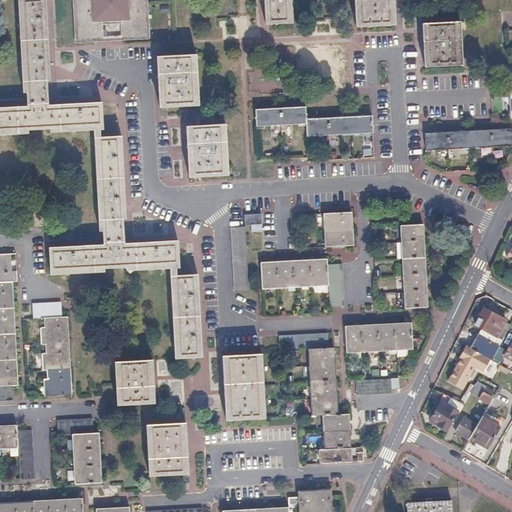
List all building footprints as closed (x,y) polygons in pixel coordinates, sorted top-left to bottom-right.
[(48,134),(91,131),(97,222),(100,221),(101,246),(47,250),(49,277),(102,274),(102,271),(124,270),(124,272),(168,269),(172,360),(200,358),(195,276),(174,277),(174,269),(177,268),(175,241),(123,245),(121,220),(124,220),(119,137),(98,138),(97,131),(101,130),(99,103),(46,107),(44,82),(47,81),(43,1),(41,1),(40,0),(36,0),(16,1),(20,82),(23,82),(25,108),(0,109),(0,137),(24,135),(25,133),(47,132),(48,134)] [(71,0),(74,41),(99,40),(98,22),(120,20),(121,39),(148,38),(145,0),(71,0)] [(261,0),(264,26),(290,25),(289,0),(261,0)] [(391,0),(352,0),(354,28),(393,26),(391,0)] [(458,23),(421,25),(423,69),(461,67),(458,23)] [(195,55),(156,57),(159,108),(198,106),(195,55)] [(303,108),(278,109),(279,125),(303,124),(303,120),(303,108)] [(278,109),(253,111),(253,127),(279,125),(278,109)] [(371,117),(348,118),(348,135),(371,134),(371,117)] [(348,118),(326,119),(327,136),(348,135),(348,118)] [(303,120),(303,124),(304,137),(327,136),(326,119),(303,120)] [(225,125),(186,127),(188,177),(227,175),(225,125)] [(511,137),(511,130),(490,131),(491,148),(511,146),(511,137)] [(490,131),(468,132),(469,149),(491,148),(490,131)] [(468,132),(446,133),(447,150),(469,149),(468,132)] [(446,133),(423,134),(424,151),(447,150),(446,133)] [(348,212),(322,214),(322,230),(323,247),(350,245),(349,228),(348,212)] [(259,216),(242,217),(243,228),(259,227),(259,216)] [(399,226),(400,242),(401,259),(402,275),(403,292),(403,309),(425,307),(424,291),(424,274),(423,258),(422,241),(421,225),(399,226)] [(243,230),(228,230),(232,294),(246,293),(243,230)] [(0,404),(4,404),(10,404),(10,389),(15,389),(13,363),(12,337),(11,311),(9,285),(15,284),(14,276),(14,275),(10,276),(9,267),(7,268),(6,257),(0,257),(0,404)] [(274,262),(257,263),(258,289),(276,288),(292,287),(308,286),(325,285),(325,291),(326,298),(326,306),(341,305),(340,298),(340,290),(340,284),(339,277),(339,270),(338,263),(324,264),(324,259),(307,260),(290,261),(274,262)] [(37,319),(38,346),(40,372),(42,398),(70,397),(68,370),(67,344),(65,317),(58,318),(57,306),(57,304),(50,304),(43,305),(36,305),(30,305),(30,307),(31,320),(37,319)] [(473,325),(480,329),(501,341),(510,325),(505,322),(505,321),(483,309),(473,325)] [(359,326),(343,327),(345,353),(361,352),(377,351),(394,350),(411,349),(410,337),(409,324),(393,325),(376,325),(359,326)] [(480,329),(477,334),(498,346),(501,341),(480,329)] [(310,416),(321,415),(322,432),(323,450),(324,464),(348,463),(347,454),(345,454),(344,449),(349,448),(348,431),(347,414),(335,415),(334,397),(334,381),(333,364),(332,348),(325,348),(324,333),(317,333),(310,334),(304,334),(297,335),(290,335),(283,335),(277,336),(277,346),(277,348),(278,351),(281,351),(284,350),(291,350),(298,350),(305,349),(307,349),(307,366),(308,382),(309,399),(310,416)] [(477,334),(469,348),(489,360),(490,360),(497,347),(498,346),(477,334)] [(506,352),(497,347),(490,360),(498,365),(503,357),(511,362),(511,340),(511,343),(508,341),(505,348),(507,349),(506,352)] [(465,346),(458,358),(459,359),(446,382),(461,390),(474,367),(482,372),(489,360),(469,348),(465,346)] [(262,353),(220,355),(224,420),(241,419),(265,418),(262,353)] [(151,362),(114,364),(116,407),(153,405),(152,379),(151,362)] [(360,381),(354,381),(355,395),(361,395),(368,395),(375,394),(381,394),(388,394),(387,379),(381,380),(374,380),(367,380),(360,381)] [(493,393),(476,384),(470,395),(486,404),(493,393)] [(464,404),(444,395),(429,421),(445,431),(457,412),(458,413),(464,404)] [(484,412),(476,426),(468,439),(486,450),(502,423),(484,412)] [(69,434),(70,434),(71,451),(72,468),(73,484),(98,483),(98,467),(97,450),(96,433),(90,433),(89,418),(82,418),(75,419),(69,419),(62,419),(55,420),(56,435),(63,434),(69,434)] [(476,426),(464,418),(455,433),(468,440),(468,439),(476,426)] [(185,424),(145,426),(148,477),(187,475),(186,445),(185,424)] [(0,449),(16,448),(16,452),(16,458),(17,465),(17,472),(18,478),(18,479),(32,479),(32,471),(32,464),(31,458),(31,451),(31,445),(30,438),(30,431),(15,431),(15,426),(0,426),(0,449)] [(296,497),(286,498),(286,505),(296,504),(296,511),(329,511),(329,498),(328,489),(313,490),(296,491),(296,497)] [(15,502),(0,503),(0,511),(82,511),(81,498),(65,499),(48,500),(32,501),(19,502),(15,502)] [(405,509),(407,509),(407,511),(451,511),(451,502),(405,504),(405,509)]
